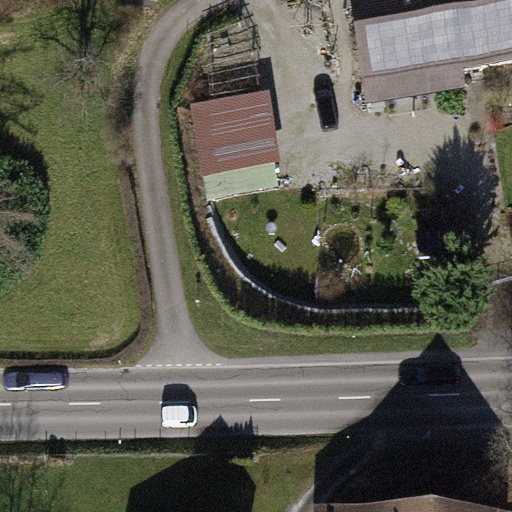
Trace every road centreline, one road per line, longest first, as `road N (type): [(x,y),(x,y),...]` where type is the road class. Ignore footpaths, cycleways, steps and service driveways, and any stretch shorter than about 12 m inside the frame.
road 1 (tertiary): [(511,391),(0,406)]
road 2 (track): [(216,0),(157,47),(144,129),(184,402)]
road 3 (track): [(306,511),(332,477),(379,446),(390,396)]
